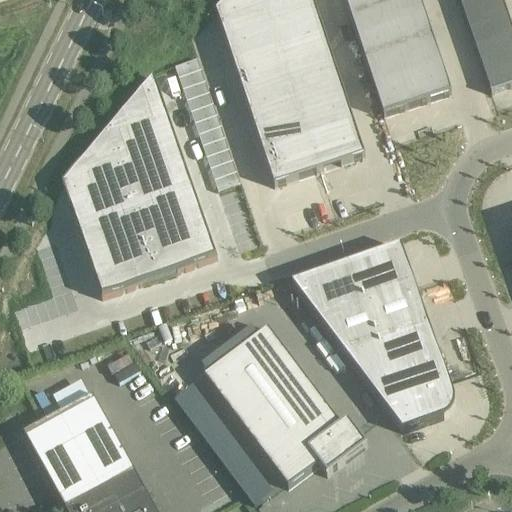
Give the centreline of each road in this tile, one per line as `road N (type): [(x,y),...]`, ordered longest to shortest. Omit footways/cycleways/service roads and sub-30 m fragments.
road 1 (unclassified): [(511,145),(468,167),(455,207),(511,388)]
road 2 (tertiary): [(0,196),(92,0)]
road 3 (unclassified): [(392,511),(469,469),(511,464)]
